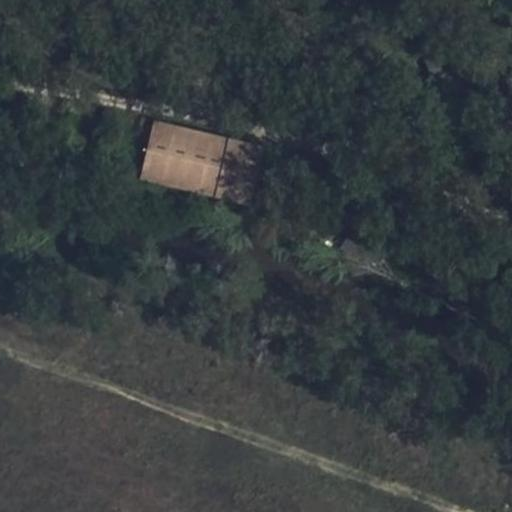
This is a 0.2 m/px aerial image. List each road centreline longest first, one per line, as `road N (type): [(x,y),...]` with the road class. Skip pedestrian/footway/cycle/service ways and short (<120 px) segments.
road 1 (track): [(511,227),(250,129),(0,88)]
road 2 (track): [(460,511),(0,348)]
